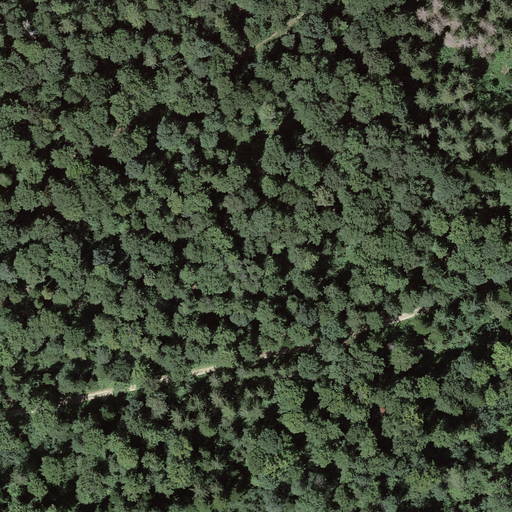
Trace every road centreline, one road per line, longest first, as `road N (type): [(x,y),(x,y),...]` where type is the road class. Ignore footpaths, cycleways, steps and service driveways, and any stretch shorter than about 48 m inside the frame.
road 1 (track): [(511,275),(250,361),(0,413)]
road 2 (track): [(126,389),(158,395),(263,382),(511,340)]
road 3 (track): [(332,0),(123,133),(0,187)]
